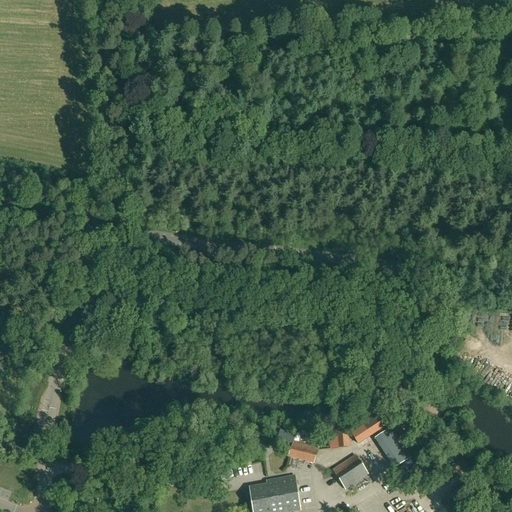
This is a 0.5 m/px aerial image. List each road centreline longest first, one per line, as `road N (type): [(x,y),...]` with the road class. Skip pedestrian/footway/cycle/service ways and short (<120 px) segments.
road 1 (tertiary): [(511,281),(102,227)]
road 2 (unclassified): [(45,511),(48,409),(102,227)]
